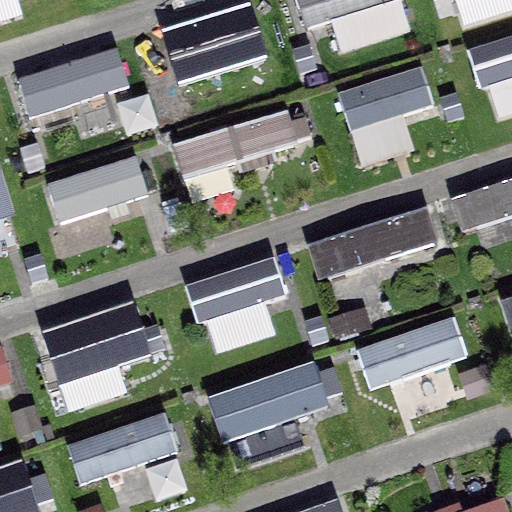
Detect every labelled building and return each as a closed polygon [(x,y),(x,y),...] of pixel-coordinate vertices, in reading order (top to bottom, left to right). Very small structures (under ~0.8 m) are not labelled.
[(0,0),(0,12),(24,4),(22,0),(0,0)] [(342,46),(413,28),(405,0),(301,0),(306,15),(333,9),(342,46)] [(511,0),(460,0),(471,28),(511,12),(511,0)] [(205,32),(214,57),(163,74),(176,114),(270,82),(248,17),(205,32)] [(511,24),(478,32),(495,109),(511,105),(511,24)] [(20,66),(31,109),(133,82),(122,39),(20,66)] [(415,144),(406,101),(433,95),(425,60),(341,78),(358,156),(415,144)] [(288,101),(179,134),(188,163),(297,130),(288,101)] [(63,221),(153,188),(136,144),(46,177),(63,221)] [(0,210),(11,209),(0,155),(0,210)] [(466,221),(511,206),(511,171),(455,189),(466,221)] [(325,274),(445,231),(432,195),(312,238),(325,274)] [(267,289),(290,281),(276,243),(190,274),(216,348),(279,326),(267,289)] [(505,324),(511,321),(511,284),(494,291),(505,324)] [(42,322),(72,405),(130,384),(119,353),(153,341),(134,289),(42,322)] [(359,333),(368,376),(472,355),(463,312),(359,333)] [(0,382),(18,377),(6,337),(0,338),(0,382)] [(315,348),(208,390),(227,438),(334,395),(315,348)] [(68,438),(83,480),(182,444),(167,402),(68,438)] [(22,445),(0,455),(0,507),(43,487),(22,445)] [(511,511),(511,502),(506,486),(429,511),(511,511)] [(277,511),(351,511),(343,489),(277,511)]
